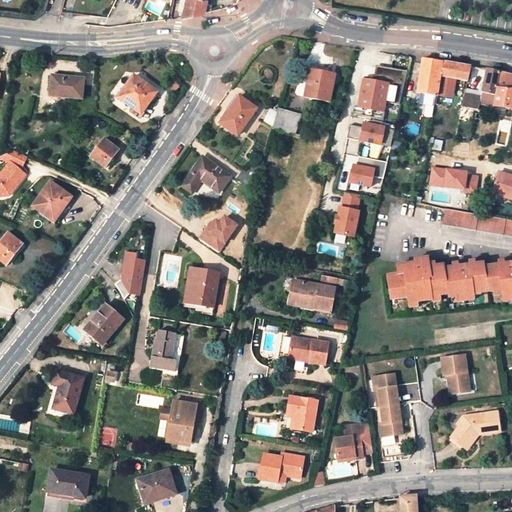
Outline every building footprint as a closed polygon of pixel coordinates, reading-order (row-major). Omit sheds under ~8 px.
[(186,0),(183,17),(205,12),(207,0),(186,0)] [(471,66),(423,59),(415,93),(437,96),(440,75),(456,78),(468,81),(471,66)] [(331,74),(332,69),(311,65),(310,70),(331,74)] [(375,70),(373,82),(388,84),(385,101),(400,104),(408,71),(381,66),(375,70)] [(331,74),(310,70),(304,97),(329,101),(335,70),(332,69),(331,74)] [(488,70),(484,91),(496,93),(500,72),(492,71),(488,70)] [(483,97),(482,104),(511,108),(511,110),(511,109),(511,74),(500,72),(496,93),(484,91),(483,97)] [(52,75),(50,93),(67,94),(67,98),(81,99),(83,79),(52,75)] [(156,91),(135,75),(120,96),(139,111),(147,100),(149,101),(156,91)] [(456,78),(440,75),(437,96),(453,98),(456,78)] [(359,107),(383,111),(385,101),(388,84),(373,82),(364,80),(359,107)] [(299,81),(296,94),(301,95),(305,83),(299,81)] [(436,106),(437,96),(415,93),(414,101),(418,104),(436,106)] [(482,104),(483,97),(465,94),(461,108),(475,110),(479,110),(479,107),(481,107),(482,104)] [(239,97),(220,123),(238,135),(256,109),(239,97)] [(302,116),(282,110),(276,131),(295,137),(302,116)] [(350,124),(347,137),(390,147),(394,130),(364,123),(363,127),(350,124)] [(105,168),(119,149),(104,138),(90,156),(105,168)] [(13,149),(1,155),(15,161),(24,165),(29,157),(13,149)] [(354,165),(350,182),(371,186),(373,175),(374,173),(384,175),(387,162),(359,156),(357,166),(354,165)] [(220,192),(231,176),(207,157),(201,164),(199,163),(184,184),(193,191),(202,179),(220,192)] [(0,173),(0,189),(2,188),(6,193),(26,176),(22,171),(24,165),(15,161),(0,173)] [(243,169),(238,176),(250,186),(256,179),(243,169)] [(511,174),(500,172),(495,190),(509,194),(509,197),(511,198),(511,174)] [(54,221),(72,197),(50,182),(33,206),(54,221)] [(359,211),(362,196),(348,192),(345,209),(342,208),(340,218),(338,217),(337,224),(339,224),(337,234),(355,238),(361,211),(359,211)] [(448,203),(447,209),(459,211),(460,205),(448,203)] [(447,209),(444,209),(441,223),(511,234),(511,218),(459,211),(447,209)] [(225,215),(220,222),(216,220),(212,224),(211,223),(200,238),(219,252),(238,225),(225,215)] [(0,260),(6,266),(23,244),(8,233),(0,243),(0,260)] [(146,261),(136,259),(137,254),(125,252),(121,280),(115,285),(120,292),(124,299),(130,294),(141,295),(146,261)] [(474,265),(467,266),(457,267),(451,268),(443,269),(442,265),(434,266),(427,267),(427,263),(426,258),(411,260),(412,264),(399,266),(401,274),(396,275),(386,276),(388,291),(392,290),(393,299),(406,298),(406,303),(415,302),(430,300),(430,298),(438,297),(438,295),(446,294),(446,297),(454,296),(454,297),(472,296),(479,295),(479,293),(486,292),(492,291),(501,290),(501,295),(502,298),(511,297),(511,296),(511,263),(504,264),(498,265),(483,267),(482,264),(474,265)] [(190,267),(188,282),(194,283),(190,303),(213,307),(219,272),(190,267)] [(315,304),(315,306),(331,309),(335,287),(294,279),(290,299),(315,304)] [(185,302),(190,303),(194,283),(188,282),(185,302)] [(315,304),(290,299),(289,303),(314,308),(315,306),(315,304)] [(86,331),(102,345),(123,320),(106,306),(86,331)] [(174,373),(177,359),(172,358),(177,332),(159,329),(158,337),(155,337),(150,366),(166,369),(165,372),(174,373)] [(172,358),(177,359),(180,359),(184,333),(177,332),(172,358)] [(296,359),(306,361),(306,358),(310,359),(310,361),(326,364),(329,343),(292,336),(289,355),(297,356),(296,359)] [(201,479),(206,480),(230,341),(225,340),(201,479)] [(456,391),(457,394),(469,392),(463,356),(440,360),(442,376),(446,376),(448,392),(456,391)] [(74,415),(84,379),(56,371),(53,384),(60,386),(54,410),(74,415)] [(386,427),(380,427),(381,439),(403,436),(394,374),(373,377),(375,390),(380,389),(386,427)] [(375,390),(380,427),(386,427),(380,389),(375,390)] [(290,396),(287,413),(295,414),(294,417),(292,428),(313,432),(318,400),(290,396)] [(196,404),(173,401),(167,438),(190,441),(196,404)] [(500,433),(497,413),(465,416),(458,425),(460,427),(451,441),(463,450),(471,439),(470,437),(500,433)] [(336,439),(338,459),(355,458),(356,460),(364,459),(364,455),(373,454),(369,426),(365,427),(364,425),(344,427),(346,438),(336,439)] [(277,481),(278,477),(279,474),(286,475),(301,477),(304,457),(282,453),(281,457),(264,454),(260,478),(277,481)] [(84,498),(88,476),(51,469),(47,491),(84,498)] [(145,503),(166,495),(166,494),(175,490),(167,469),(137,480),(145,503)] [(323,473),(317,474),(315,485),(325,483),(323,473)] [(416,511),(416,496),(400,496),(400,498),(401,511),(416,511)]
